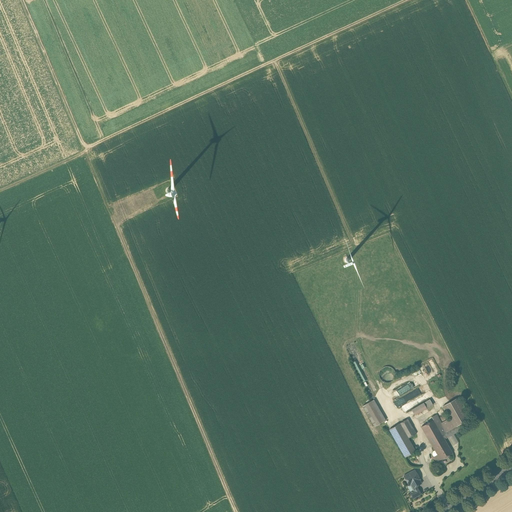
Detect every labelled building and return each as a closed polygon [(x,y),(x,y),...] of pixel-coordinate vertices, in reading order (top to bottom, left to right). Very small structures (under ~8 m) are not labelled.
[(347,346),(351,355),(358,352),(354,343),(347,346)] [(393,378),(388,369),(382,373),(387,382),(393,378)] [(400,389),(393,392),(395,398),(402,394),(400,389)] [(450,418),(441,423),(447,432),(458,425),(469,419),(457,398),(443,406),(450,418)] [(374,400),(363,406),(374,427),(385,421),(374,400)] [(423,403),(411,410),(415,415),(433,405),(429,400),(423,403)] [(404,413),(413,407),(410,401),(400,407),(404,413)] [(441,423),(436,414),(432,417),(433,420),(442,435),(447,432),(441,423)] [(442,435),(433,420),(432,417),(426,420),(428,423),(421,427),(432,446),(445,439),(442,435)] [(407,419),(389,429),(405,457),(416,451),(408,438),(416,434),(407,419)] [(447,432),(442,435),(445,439),(461,430),(458,425),(447,432)] [(445,439),(432,446),(435,451),(440,460),(452,453),(445,439)] [(440,460),(435,451),(433,452),(432,455),(436,462),(440,460)] [(411,492),(414,491),(412,488),(416,486),(419,485),(417,481),(420,479),(415,470),(404,476),(409,485),(408,486),(411,492)] [(421,494),(416,486),(412,488),(414,491),(411,492),(410,493),(413,498),(421,494)]
